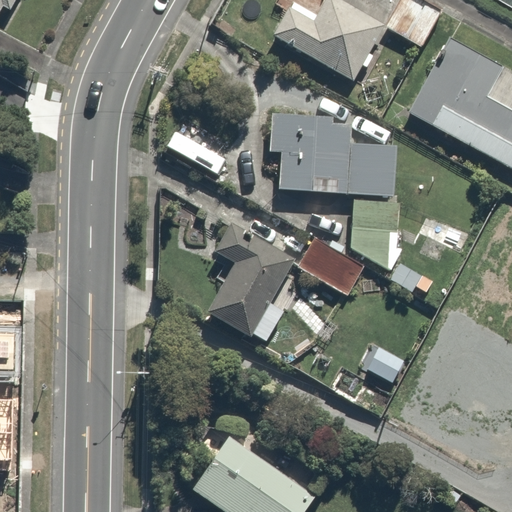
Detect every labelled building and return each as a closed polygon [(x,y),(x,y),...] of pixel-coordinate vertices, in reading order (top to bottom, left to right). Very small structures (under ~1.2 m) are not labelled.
[(0,0),(0,10),(3,5),(10,9),(15,0),(0,0)] [(291,5),(272,39),(354,83),(383,28),(330,0),(327,0),(317,19),(291,5)] [(439,14),(413,0),(401,0),(385,30),(420,49),(439,14)] [(511,73),(452,39),(408,116),(511,175),(511,112),(509,111),(511,105),(511,73)] [(353,126),(267,120),(265,154),(284,155),(281,190),(394,198),(398,149),(352,145),(353,126)] [(398,260),(400,205),(349,204),(348,250),(390,274),(398,260)] [(250,338),(305,241),(277,225),(267,242),(233,223),(215,255),(234,265),(207,313),(250,338)] [(358,267),(314,241),(297,270),(341,296),(358,267)] [(306,511),(317,496),(236,441),(196,499),(215,511),(306,511)]
